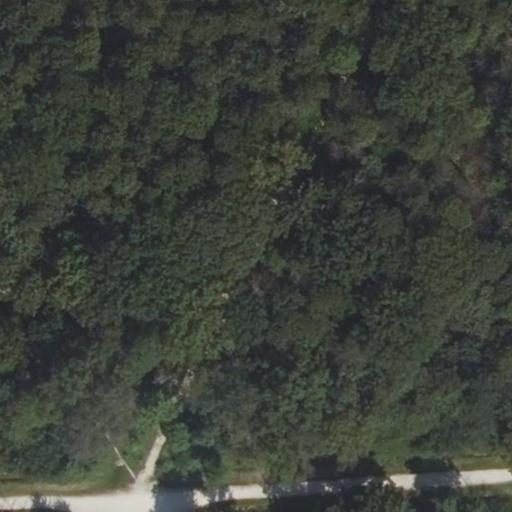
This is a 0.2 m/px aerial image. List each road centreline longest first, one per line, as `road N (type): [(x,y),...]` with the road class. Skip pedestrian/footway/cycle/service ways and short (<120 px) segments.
road 1 (track): [(132,491),(386,0)]
road 2 (track): [(132,491),(511,473)]
road 3 (track): [(132,491),(115,446),(0,280)]
road 4 (track): [(0,498),(132,491)]
